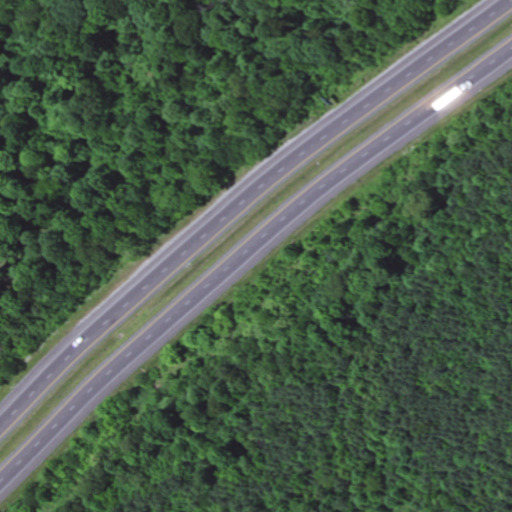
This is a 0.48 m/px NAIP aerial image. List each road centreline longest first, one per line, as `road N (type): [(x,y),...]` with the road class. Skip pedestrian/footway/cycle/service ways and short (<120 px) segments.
road 1 (motorway): [(0,478),(204,288),(511,49)]
road 2 (motorway): [(511,1),(272,179),(0,421)]
